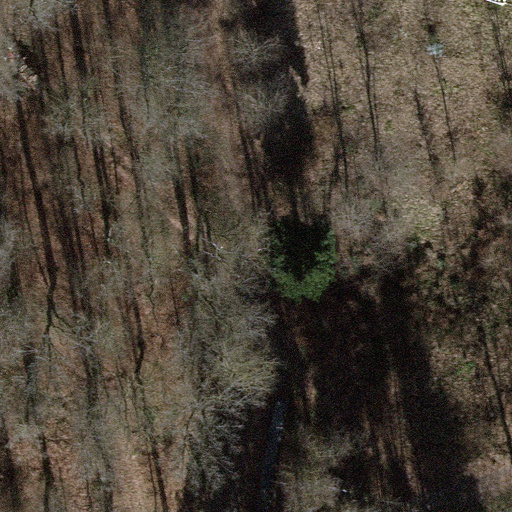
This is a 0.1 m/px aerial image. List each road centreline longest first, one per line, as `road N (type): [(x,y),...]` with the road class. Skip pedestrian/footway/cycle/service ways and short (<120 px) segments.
road 1 (track): [(212,0),(249,346),(205,511)]
road 2 (track): [(511,436),(345,511)]
